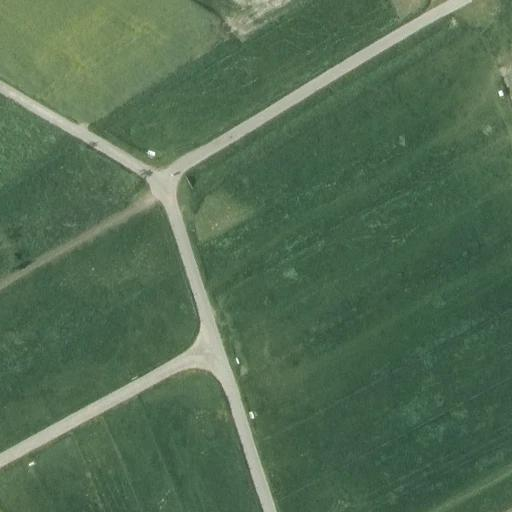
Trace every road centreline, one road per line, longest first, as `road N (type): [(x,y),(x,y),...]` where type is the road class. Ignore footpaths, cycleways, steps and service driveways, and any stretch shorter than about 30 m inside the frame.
road 1 (track): [(267,511),(154,172)]
road 2 (track): [(467,0),(154,172)]
road 3 (track): [(212,347),(0,460)]
road 4 (track): [(0,300),(166,197)]
road 5 (track): [(154,172),(133,171),(0,90)]
